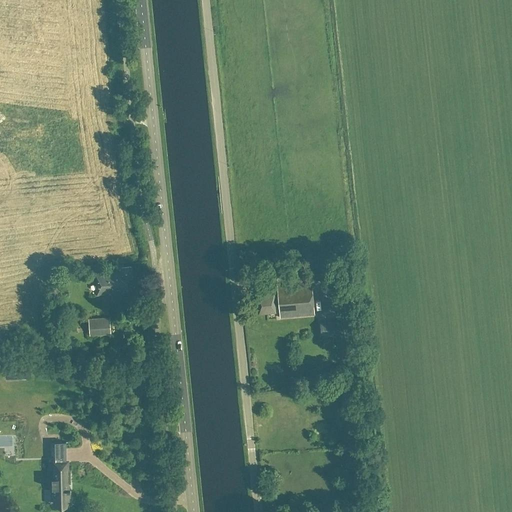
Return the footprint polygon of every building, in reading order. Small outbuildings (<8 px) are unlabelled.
[(110,294),(133,292),(131,267),(121,267),(121,271),(95,273),(97,295),(104,294),(104,292),(110,291),(110,294)] [(279,318),(313,315),(310,283),(276,286),(277,294),(274,295),(274,293),(256,295),(258,313),(275,312),(274,303),(278,303),(279,318)] [(110,317),(89,318),(91,335),(111,333),(110,317)] [(321,338),(347,336),(346,319),(319,321),(321,338)] [(72,505),(72,490),(71,490),(70,483),(70,474),(67,474),(67,463),(50,463),(50,488),(52,488),(53,506),(72,505)]
